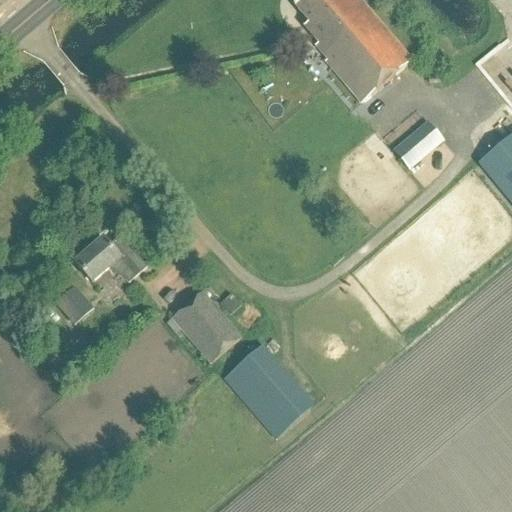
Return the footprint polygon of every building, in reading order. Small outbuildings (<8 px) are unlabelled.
[(325,65),(362,107),(412,64),(357,0),(347,0),(343,3),(340,0),(305,0),(295,9),(309,26),(304,30),(319,46),(315,49),(327,63),(325,65)] [(394,155),(410,173),(444,143),(428,125),(394,155)] [(511,139),(479,167),(511,208),(511,139)] [(127,286),(143,273),(127,255),(120,262),(104,243),(75,267),(92,286),(109,271),(127,286)] [(55,307),(68,322),(87,305),(74,291),(55,307)] [(203,295),(172,322),(211,367),(242,341),(203,295)] [(263,350),(224,383),(276,444),(315,410),(263,350)]
